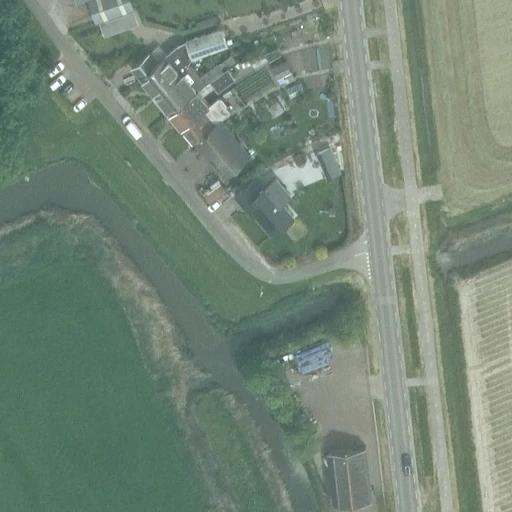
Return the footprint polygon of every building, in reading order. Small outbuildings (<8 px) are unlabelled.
[(131,0),(88,0),(96,20),(134,7),(131,0)] [(133,70),(155,95),(190,66),(195,55),(226,44),(220,29),(175,46),(156,64),(149,56),(133,70)] [(305,49),(290,55),(298,73),(313,67),(305,49)] [(198,76),(190,66),(155,95),(158,99),(155,102),(166,115),(227,67),(236,60),(229,52),(198,76)] [(277,77),(291,70),(285,59),(271,66),(277,77)] [(179,122),(182,126),(208,103),(201,95),(213,85),(217,91),(235,77),(227,67),(166,115),(175,126),(179,122)] [(239,88),(224,96),(232,110),(247,102),(239,88)] [(219,97),(209,105),(208,103),(182,126),(224,176),(250,155),(221,119),(230,112),(219,97)] [(271,234),(291,217),(279,203),(289,195),(275,179),(261,191),(251,181),(234,195),(245,208),(247,206),(271,234)] [(328,451),(334,503),(372,499),(366,447),(328,451)]
